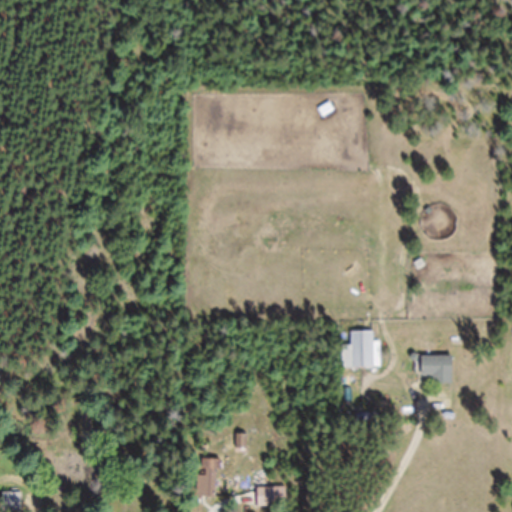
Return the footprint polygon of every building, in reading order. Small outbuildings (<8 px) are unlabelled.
[(353,380),(383,380),(383,354),(375,354),(375,343),(353,343),(353,380)] [(454,368),(423,368),(423,388),(435,388),(435,397),(454,397),(454,368)] [(248,447),(238,447),(238,459),(248,459),(248,447)] [(199,485),(199,508),(220,508),(220,471),(203,471),(203,485),(199,485)] [(287,511),(288,498),(259,498),(258,511),(287,511)]
